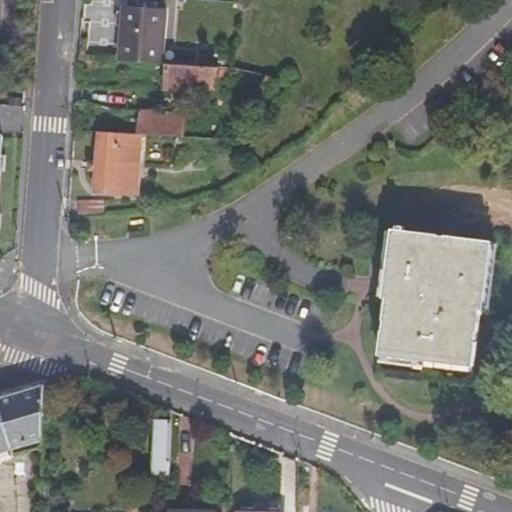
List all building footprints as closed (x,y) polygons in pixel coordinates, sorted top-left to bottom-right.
[(126,6),(123,61),(165,63),(168,9),(126,6)] [(230,92),(233,67),(169,63),(168,88),(230,92)] [(251,103),(261,108),(277,81),(267,75),(251,103)] [(165,137),(166,115),(143,113),(142,136),(146,136),(165,137)] [(165,137),(185,138),(187,116),(166,115),(165,137)] [(142,136),(102,133),(99,195),(141,196),(146,136),(142,136)] [(105,202),(79,203),(80,216),(106,214),(105,202)] [(485,320),(493,253),(404,243),(404,239),(399,238),(398,243),(396,242),(391,286),(388,311),(392,312),(385,365),(476,375),(482,320),(485,320)] [(0,454),(46,441),(49,388),(0,402),(0,454)] [(170,481),(172,428),(155,427),(154,481),(170,481)]
